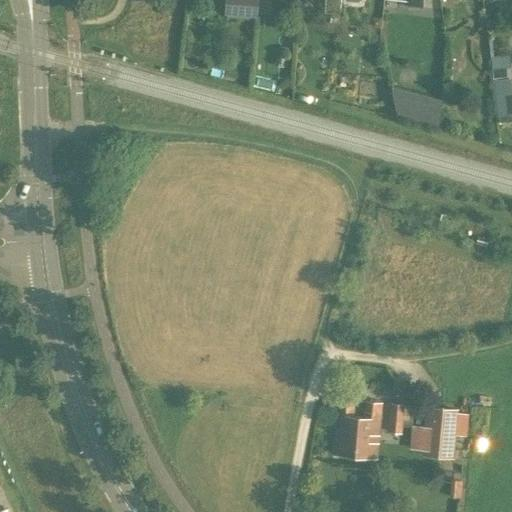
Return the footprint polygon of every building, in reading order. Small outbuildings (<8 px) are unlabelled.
[(257,17),(258,0),(225,0),(224,15),(257,17)] [(406,0),(409,0),(409,8),(422,9),(422,0),(406,0)] [(511,63),(511,55),(493,55),(496,116),(511,115),(511,63)] [(441,124),(444,95),(395,89),(392,118),(441,124)] [(377,459),(380,420),(382,403),(366,402),(364,419),(354,417),(355,401),(338,399),(332,454),(377,459)] [(388,432),(401,433),(403,404),(390,404),(388,432)] [(426,407),(422,456),(455,458),(459,409),(426,407)]
